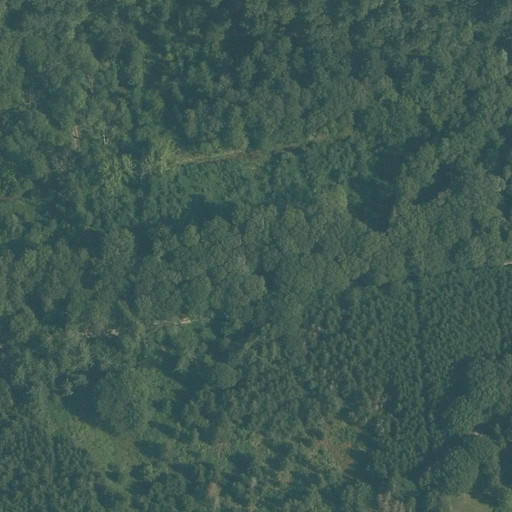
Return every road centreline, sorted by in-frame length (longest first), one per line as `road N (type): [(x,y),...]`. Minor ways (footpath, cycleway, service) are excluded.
road 1 (track): [(511,266),(0,351)]
road 2 (track): [(95,336),(68,95),(31,0)]
